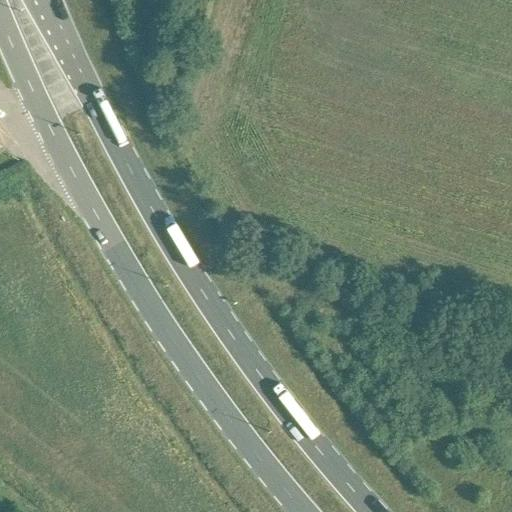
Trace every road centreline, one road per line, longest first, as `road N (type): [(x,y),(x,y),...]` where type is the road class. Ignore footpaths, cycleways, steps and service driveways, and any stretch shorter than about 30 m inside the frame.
road 1 (primary): [(363,511),(245,368),(143,204),(45,0)]
road 2 (primary): [(0,11),(92,220),(227,425),(296,511)]
